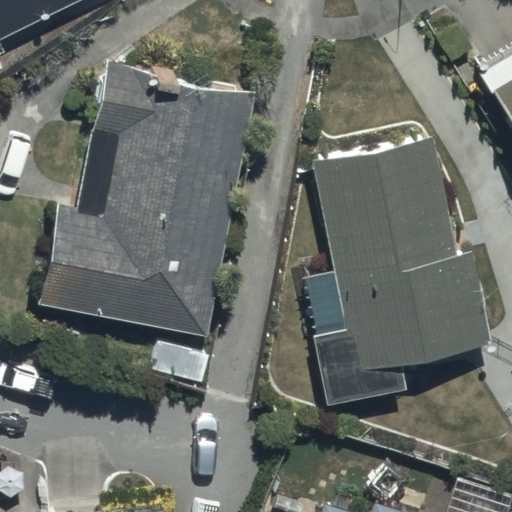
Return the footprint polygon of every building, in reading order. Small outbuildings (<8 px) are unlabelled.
[(0,0),(0,53),(3,52),(0,46),(0,40),(80,0),(0,0)] [(511,120),(511,54),(477,77),(489,95),(494,92),(511,120)] [(254,89),(107,61),(79,208),(57,204),(38,304),(208,336),(254,89)] [(431,138),(310,161),(331,272),(299,278),(323,407),(406,391),(399,357),(487,340),(470,252),(453,255),(431,138)] [(398,511),(372,503),(369,511),(340,511),(323,506),(321,511),(398,511)]
